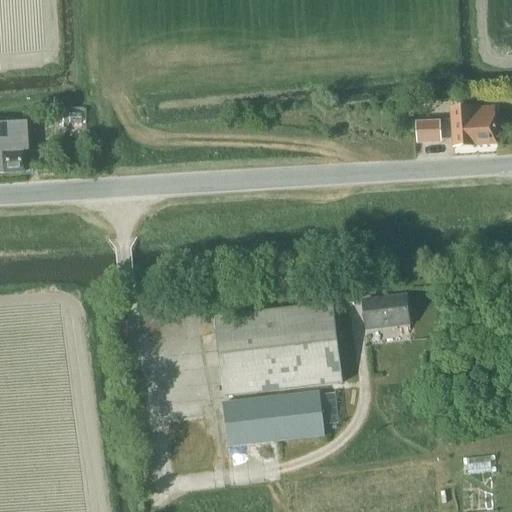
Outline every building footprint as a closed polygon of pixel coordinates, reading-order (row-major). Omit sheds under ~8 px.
[(452,149),(496,146),(494,109),(450,111),(452,149)] [(429,135),(441,135),(441,122),(415,124),(417,146),(429,146),(429,135)] [(0,125),(0,174),(23,173),(21,152),(25,152),(23,124),(0,125)] [(365,330),(409,325),(405,297),(362,302),(365,330)] [(223,398),(342,384),(332,306),(214,320),(223,398)] [(227,448),(324,437),(319,394),(222,405),(227,448)]
